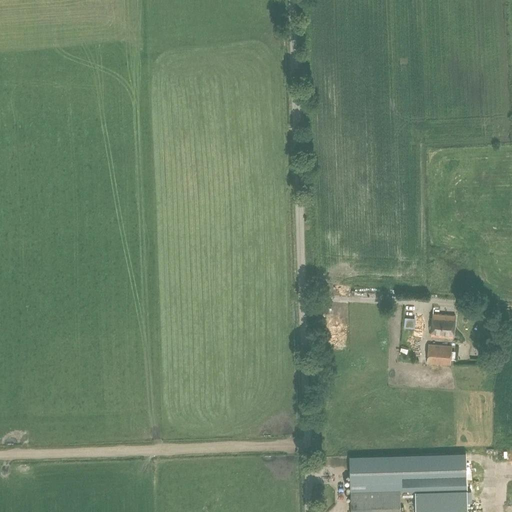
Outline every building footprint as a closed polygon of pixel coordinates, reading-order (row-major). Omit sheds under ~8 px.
[(455,315),(432,313),(430,336),(453,338),(455,315)] [(451,346),(428,344),(427,363),(450,365),(451,346)] [(498,459),(510,457),(509,451),(497,453),(498,459)] [(465,454),(350,458),(351,511),(400,511),(400,490),(466,488),(465,454)] [(467,511),(466,491),(416,492),(416,511),(467,511)]
